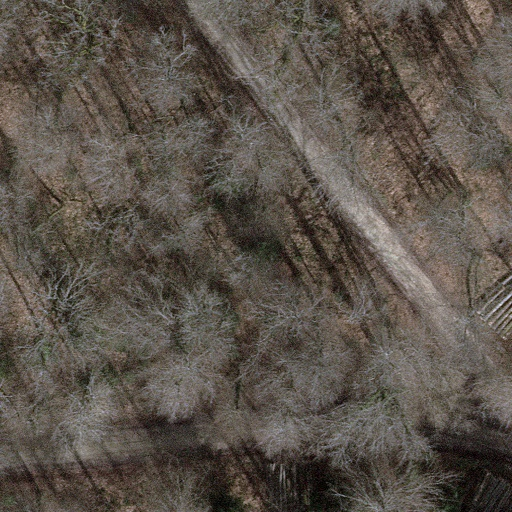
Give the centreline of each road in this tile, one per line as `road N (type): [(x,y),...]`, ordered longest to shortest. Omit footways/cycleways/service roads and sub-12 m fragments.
road 1 (track): [(197,0),(511,405)]
road 2 (track): [(0,453),(508,402)]
